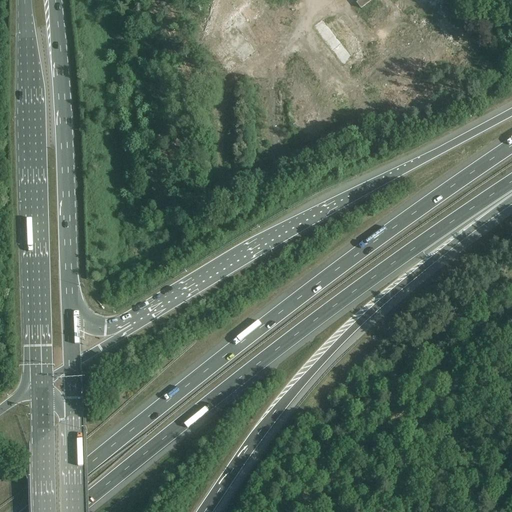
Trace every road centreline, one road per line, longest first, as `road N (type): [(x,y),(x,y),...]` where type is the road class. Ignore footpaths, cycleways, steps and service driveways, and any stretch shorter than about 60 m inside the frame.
road 1 (motorway): [(511,144),(301,295),(27,511)]
road 2 (motorway): [(73,511),(316,320),(511,182)]
road 3 (motorway): [(206,511),(315,367),(401,286),(511,200)]
road 4 (motorway): [(511,109),(318,210),(139,321)]
road 5 (primary): [(23,0),(37,385)]
road 6 (primary): [(70,307),(54,0)]
road 7 (track): [(302,508),(511,316)]
road 8 (primary): [(37,385),(40,511)]
